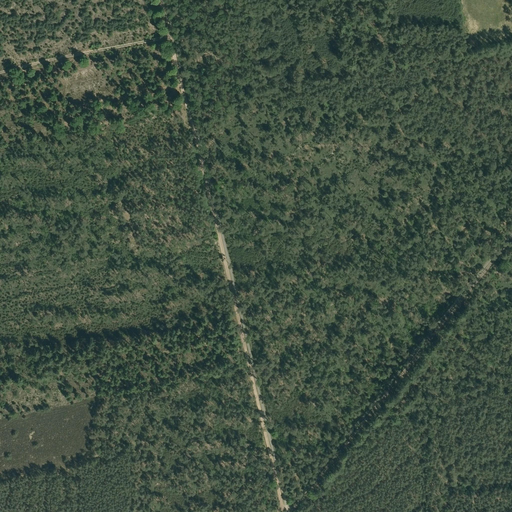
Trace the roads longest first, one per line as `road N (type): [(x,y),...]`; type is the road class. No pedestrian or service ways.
road 1 (track): [(282,511),(160,0)]
road 2 (track): [(289,511),(511,242)]
